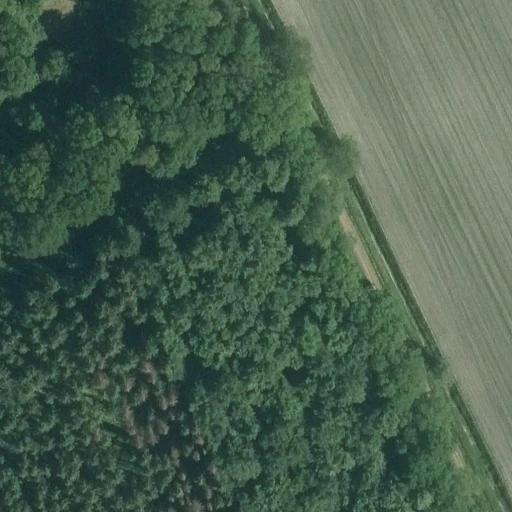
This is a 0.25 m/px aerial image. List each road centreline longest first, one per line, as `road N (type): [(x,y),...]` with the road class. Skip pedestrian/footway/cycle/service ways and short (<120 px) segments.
road 1 (track): [(482,511),(237,0)]
road 2 (track): [(291,117),(0,257)]
